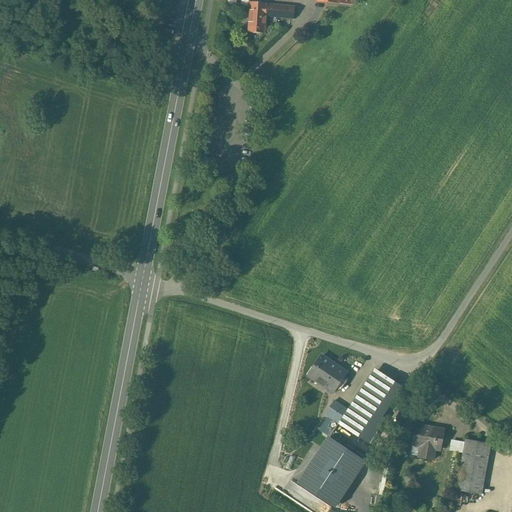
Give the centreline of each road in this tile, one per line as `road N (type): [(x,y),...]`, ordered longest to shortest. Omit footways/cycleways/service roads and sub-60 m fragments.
road 1 (unclassified): [(141,278),(392,361),(426,352),(511,225)]
road 2 (primary): [(195,0),(141,278)]
road 3 (primary): [(141,278),(97,511)]
road 4 (unclassified): [(141,278),(0,236)]
road 5 (track): [(511,456),(408,357)]
